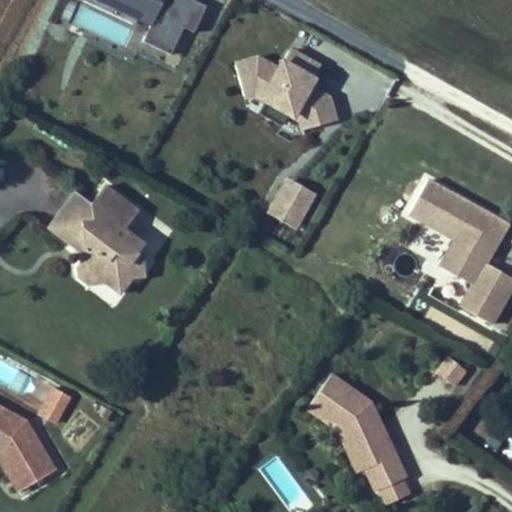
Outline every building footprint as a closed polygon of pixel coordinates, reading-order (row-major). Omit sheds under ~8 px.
[(195,34),(207,8),(190,0),(82,0),(150,31),(143,45),(171,57),(184,29),(195,34)] [(295,124),(297,119),(301,132),(338,121),(331,96),(314,88),(318,80),(315,79),(322,65),(289,48),(282,62),(280,60),(276,66),(256,56),(232,63),(245,102),(254,99),(258,101),(257,103),(295,124)] [(297,231),(316,196),(284,178),(265,214),(297,231)] [(511,293),(511,278),(488,266),(510,225),(428,181),(407,219),(450,242),(437,266),(470,284),(457,308),(494,327),(511,293)] [(78,280),(89,289),(105,286),(119,296),(129,282),(128,266),(139,251),(142,246),(123,231),(137,213),(103,188),(89,207),(73,195),(47,231),(60,240),(72,234),(91,248),(84,258),(76,269),(78,280)] [(72,234),(60,240),(84,258),(91,248),(72,234)] [(143,277),(139,251),(128,266),(129,282),(143,277)] [(406,313),(420,319),(429,298),(415,292),(406,313)] [(432,373),(454,390),(467,373),(445,356),(432,373)] [(411,495),(404,480),(408,479),(372,402),(331,375),(305,413),(334,432),(366,498),(377,493),(384,507),(411,495)] [(71,398),(52,388),(38,414),(56,425),(71,398)] [(0,467),(16,495),(56,471),(27,421),(0,406),(0,467)] [(500,443),(490,436),(482,448),(492,455),(500,443)]
